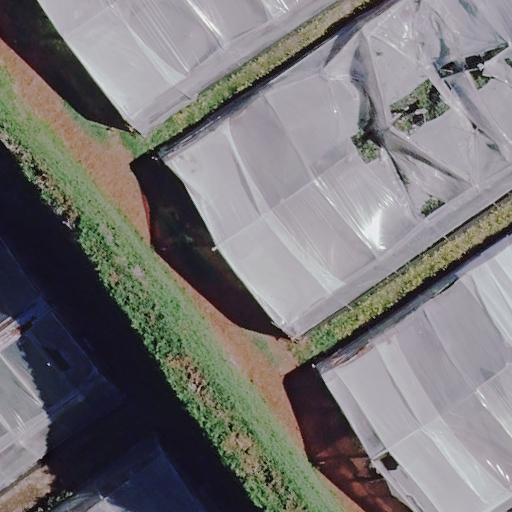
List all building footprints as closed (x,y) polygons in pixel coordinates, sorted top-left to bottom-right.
[(328,0),(52,0),(140,128),(328,0)] [(511,179),(511,0),(395,0),(168,158),(291,334),(511,179)] [(0,477),(121,387),(0,225),(0,477)] [(498,511),(511,503),(511,252),(332,374),(425,511),(498,511)] [(219,511),(159,432),(51,511),(219,511)]
